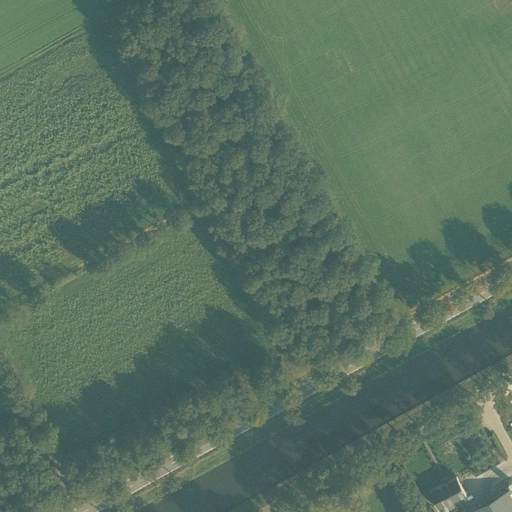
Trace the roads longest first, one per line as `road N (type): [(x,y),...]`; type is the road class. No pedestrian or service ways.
road 1 (secondary): [(81,511),(511,276)]
road 2 (unclassified): [(261,511),(511,374)]
road 3 (track): [(0,374),(77,511)]
road 4 (track): [(0,74),(133,0)]
